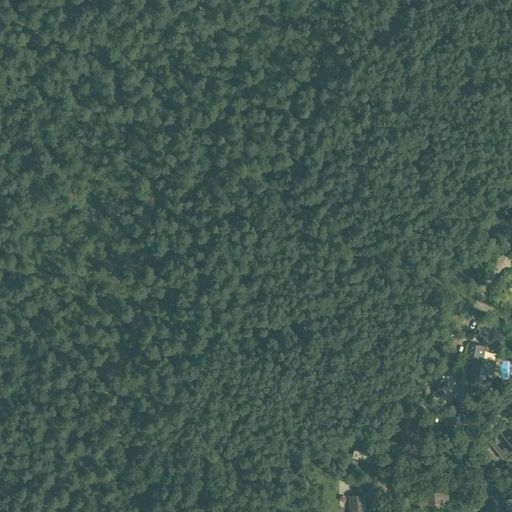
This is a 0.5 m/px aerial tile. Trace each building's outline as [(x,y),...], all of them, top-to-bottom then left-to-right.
[(499,298),(503,301),(508,299),(509,294),(505,291),(500,293),(499,298)] [(494,324),(487,319),(480,330),(477,334),(485,338),(494,324)] [(473,375),(479,376),(492,379),(495,364),(482,361),(485,346),(472,343),(469,356),(476,358),(473,375)] [(458,408),(459,405),(452,404),(449,422),(455,423),(456,419),(469,421),(471,410),(458,408)] [(489,440),(503,459),(511,451),(511,437),(504,428),(489,440)] [(354,437),(353,441),(356,442),(352,457),(370,463),(375,448),(362,444),(363,440),(354,437)] [(404,496),(406,483),(396,482),(394,495),(404,496)] [(428,495),(418,495),(419,509),(435,508),(435,503),(448,502),(447,491),(434,492),(434,490),(427,490),(428,495)] [(484,497),(487,511),(507,511),(504,493),(484,497)] [(350,496),(351,508),(354,508),(354,511),(374,511),(374,509),(365,509),(364,495),(350,496)] [(467,506),(466,511),(474,511),(472,503),(467,504),(467,506)]
